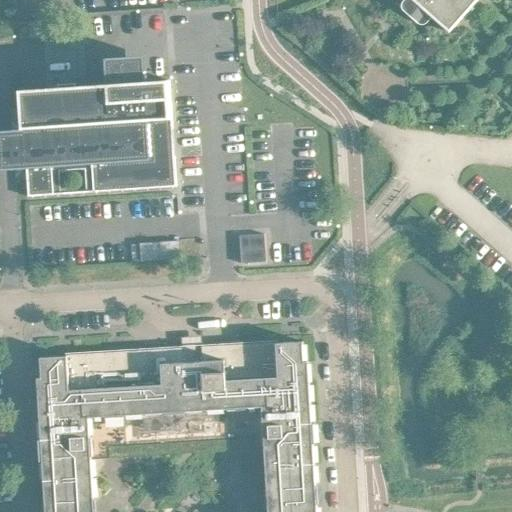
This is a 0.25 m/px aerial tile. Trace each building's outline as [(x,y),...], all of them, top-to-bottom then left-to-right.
[(511,0),(413,0),(405,9),(419,22),(429,11),(451,31),(478,0),(511,0)] [(48,87),(23,89),(30,194),(62,192),(62,191),(61,191),(59,167),(88,166),(90,189),(88,189),(88,191),(178,185),(171,78),(77,85),(76,81),(59,83),(59,88),(48,88),(48,87)] [(268,260),(266,232),(241,234),(243,262),(268,260)] [(143,258),(180,256),(179,238),(142,240),(143,258)] [(92,511),(91,498),(94,498),(95,498),(93,453),(92,453),(92,454),(89,455),(88,437),(91,436),(91,437),(92,437),(90,415),(108,414),(108,413),(107,413),(107,410),(125,409),(125,412),(124,412),(124,413),(230,407),(230,406),(229,406),(229,403),(247,402),(247,405),(246,405),(246,406),(264,405),(265,427),(266,427),(266,426),(269,425),(270,443),(267,444),(267,443),(266,443),(266,449),(257,450),(259,482),(268,481),(269,488),(270,488),(270,487),(273,487),(274,505),(271,505),(271,504),(270,504),(270,511),(318,511),(314,440),(313,440),(313,441),(310,441),(309,423),(312,423),(312,424),(313,424),(311,379),(309,379),(310,380),(306,380),(305,362),(308,362),(308,363),(310,363),(309,359),(305,360),(304,340),(202,346),(203,350),(185,351),(184,347),(42,356),(43,375),(39,376),(43,440),(44,440),(44,439),(47,439),(48,457),(45,457),(45,456),(44,457),(47,511),(92,511)]
